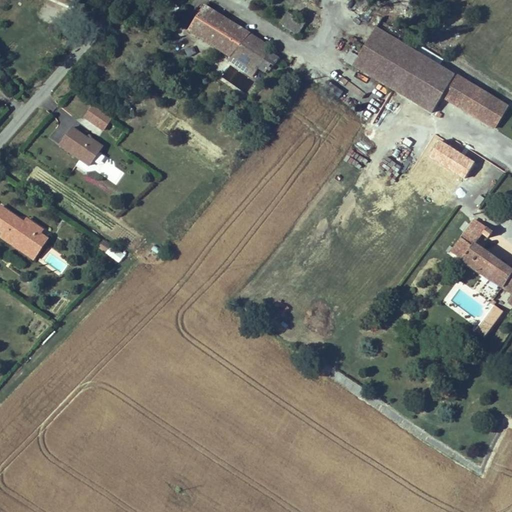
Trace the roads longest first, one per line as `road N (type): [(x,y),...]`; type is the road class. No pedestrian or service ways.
road 1 (track): [(228,0),(511,237)]
road 2 (tertiary): [(147,0),(0,146)]
